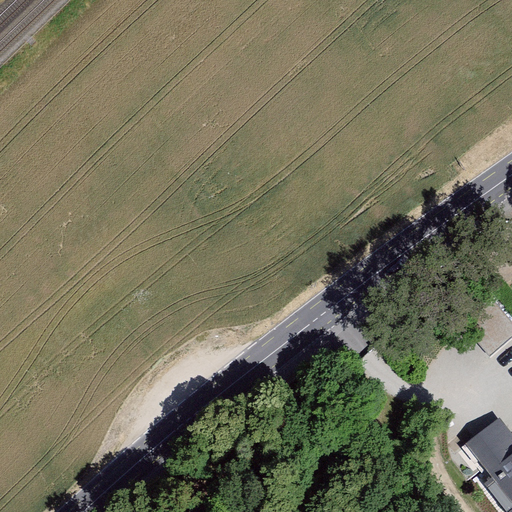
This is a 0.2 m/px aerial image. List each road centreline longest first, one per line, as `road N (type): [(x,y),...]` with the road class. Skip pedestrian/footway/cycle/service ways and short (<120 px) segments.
road 1 (primary): [(107,511),(205,423),(511,181)]
road 2 (unknown): [(334,321),(423,399),(472,420)]
